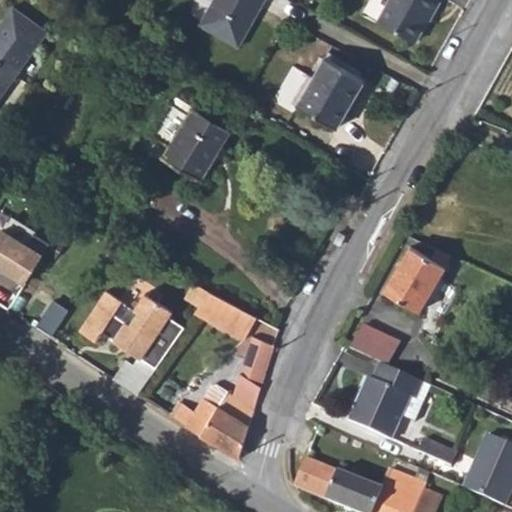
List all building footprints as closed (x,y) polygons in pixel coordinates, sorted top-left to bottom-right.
[(211,0),(199,23),(238,44),(255,16),(252,14),(260,0),(263,1),(263,0),(211,0)] [(260,0),(252,14),(255,16),(263,1),(260,0)] [(384,0),(374,20),(412,41),(427,14),(430,15),(438,0),(384,0)] [(6,1),(0,10),(0,89),(42,25),(6,1)] [(296,104),(335,126),(362,78),(324,56),(296,104)] [(162,156),(200,179),(230,130),(191,106),(187,113),(170,103),(151,135),(167,146),(162,156)] [(8,227),(0,239),(0,264),(26,282),(46,252),(8,227)] [(348,234),(340,231),(335,243),(342,246),(348,234)] [(381,293),(417,312),(445,266),(410,245),(381,293)] [(154,366),(183,325),(166,313),(169,307),(142,290),(132,307),(136,309),(128,322),(111,311),(119,298),(103,288),(77,329),(93,339),(99,330),(154,366)] [(240,337),(254,317),(207,290),(193,310),(240,337)] [(54,297),(40,323),(54,332),(69,306),(54,297)] [(132,307),(119,298),(111,311),(128,322),(136,309),(132,307)] [(259,315),(253,327),(274,337),(280,326),(259,315)] [(389,365),(407,373),(418,352),(398,344),(399,341),(363,325),(352,350),(387,366),(389,365)] [(237,458),(273,344),(249,335),(232,392),(225,388),(219,399),(214,396),(210,400),(201,395),(193,409),(182,403),(172,417),(230,454),(237,458)] [(412,421),(428,386),(377,363),(370,380),(365,378),(346,421),(388,439),(399,415),(412,421)] [(120,383),(127,387),(132,380),(125,375),(120,383)] [(511,446),(486,435),(463,489),(504,506),(511,486),(511,446)] [(455,453),(422,439),(417,451),(450,465),(455,453)] [(305,458),(293,487),(356,511),(435,511),(442,496),(424,488),(426,484),(389,469),(382,487),(305,458)]
